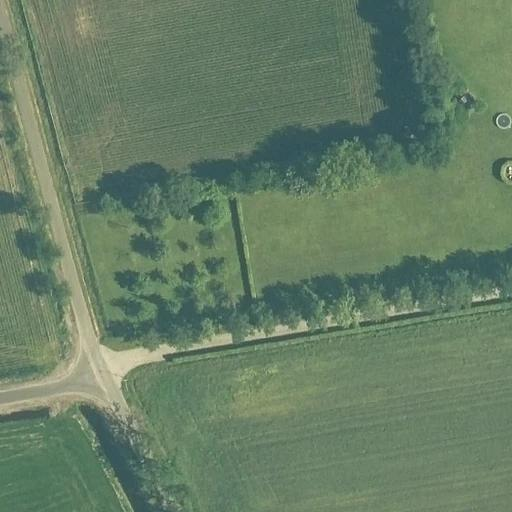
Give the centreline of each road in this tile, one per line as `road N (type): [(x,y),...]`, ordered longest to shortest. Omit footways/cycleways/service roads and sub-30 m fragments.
road 1 (unknown): [(105,374),(150,351),(511,287)]
road 2 (unclassified): [(105,374),(57,241),(0,22)]
road 3 (unclassified): [(173,511),(105,374)]
